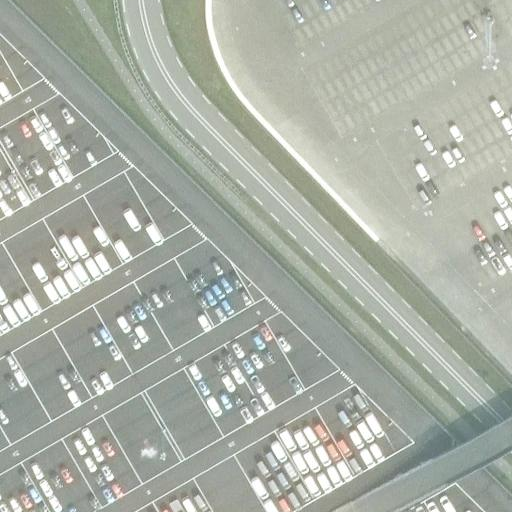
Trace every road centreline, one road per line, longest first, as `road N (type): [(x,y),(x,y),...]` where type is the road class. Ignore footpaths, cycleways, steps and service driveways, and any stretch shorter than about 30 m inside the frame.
road 1 (secondary): [(511,432),(192,111),(160,68),(140,0)]
road 2 (unknown): [(265,69),(388,0)]
